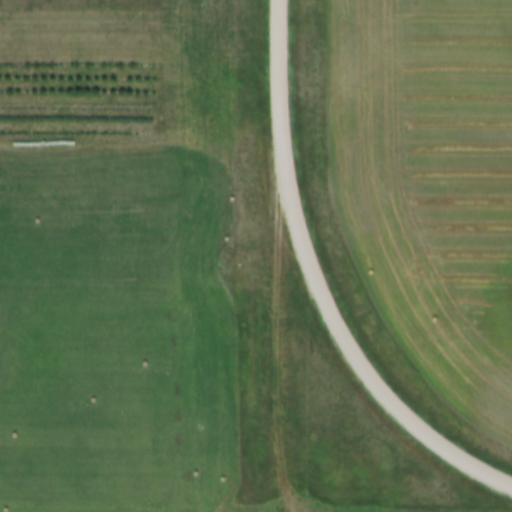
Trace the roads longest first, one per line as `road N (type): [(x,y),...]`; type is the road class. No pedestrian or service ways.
road 1 (residential): [(511,488),(412,427),(351,356),(300,244),(281,118)]
road 2 (track): [(288,511),(278,364),(281,118)]
